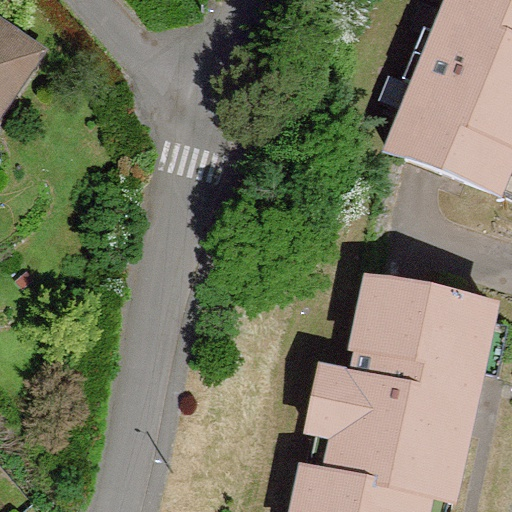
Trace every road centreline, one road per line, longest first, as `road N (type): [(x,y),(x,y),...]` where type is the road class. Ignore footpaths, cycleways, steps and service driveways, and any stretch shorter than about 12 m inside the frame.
road 1 (residential): [(227,117),(204,168),(117,511)]
road 2 (residential): [(106,0),(227,117)]
road 3 (residential): [(269,0),(227,117)]
